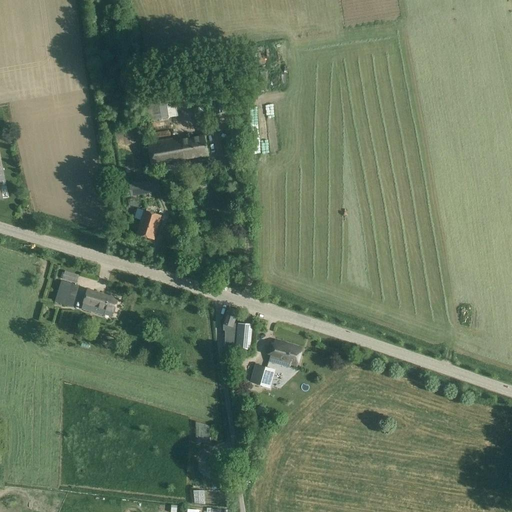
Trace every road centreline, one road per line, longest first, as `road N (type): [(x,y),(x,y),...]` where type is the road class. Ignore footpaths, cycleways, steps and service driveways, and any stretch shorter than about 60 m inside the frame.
road 1 (tertiary): [(511,388),(223,297)]
road 2 (tertiary): [(223,297),(0,227)]
road 3 (unclassified): [(242,511),(216,328),(223,297)]
